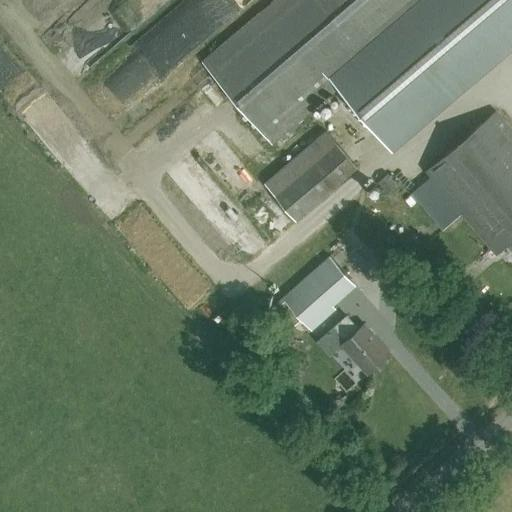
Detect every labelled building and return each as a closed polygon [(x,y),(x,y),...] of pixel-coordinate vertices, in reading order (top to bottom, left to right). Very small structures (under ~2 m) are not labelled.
[(511,0),(275,0),(203,61),(272,142),(339,85),(391,146),(511,42),(511,0)] [(497,251),(511,238),(511,129),(496,111),(428,169),(497,251)] [(296,219),(358,167),(327,130),(265,182),(296,219)] [(208,159),(228,146),(219,131),(199,143),(208,159)] [(269,251),(272,262),(286,258),(283,247),(269,251)] [(302,319),(312,330),(336,308),(326,297),(350,276),(330,255),(273,307),(292,328),(302,319)] [(369,372),(391,352),(365,323),(359,328),(347,315),(335,326),(347,339),(343,344),(369,372)]
